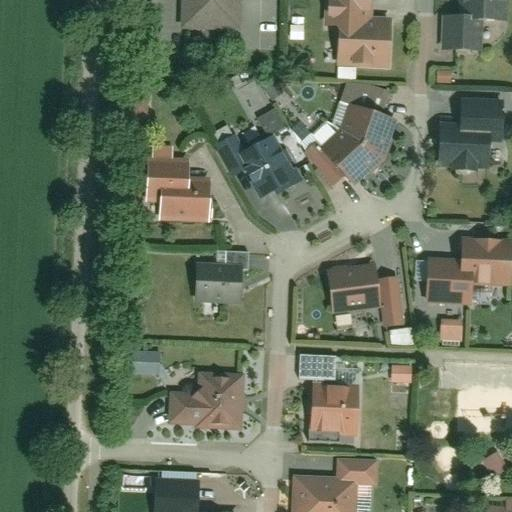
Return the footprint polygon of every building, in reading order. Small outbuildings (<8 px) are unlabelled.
[(179,0),(181,34),(240,31),(238,0),(179,0)] [(324,0),(324,24),(369,25),(368,0),(324,0)] [(506,0),(463,0),(464,18),(437,19),(438,52),(475,50),(474,26),(508,25),(506,0)] [(333,41),(333,69),(385,69),(386,25),(369,25),(324,24),(324,41),(333,41)] [(486,176),(486,134),(500,135),(500,92),(454,92),(454,132),(438,132),(438,176),(486,176)] [(342,108),(334,134),(378,161),(394,124),(342,108)] [(211,145),(228,179),(242,172),(259,206),(299,186),(276,139),(245,154),(235,133),(211,145)] [(311,157),(350,191),(365,175),(378,161),(334,134),(311,157)] [(153,202),(155,226),(208,222),(205,178),(191,179),(190,162),(140,166),(142,203),(153,202)] [(420,266),(420,304),(468,305),(469,292),(507,292),(508,249),(461,248),(460,266),(420,266)] [(191,267),(193,309),(238,306),(235,265),(191,267)] [(328,313),(368,310),(370,331),(401,329),(398,282),(376,284),(375,268),(325,271),(328,313)] [(199,379),(198,398),(168,397),(167,427),(196,428),(196,435),(234,436),(236,380),(199,379)] [(305,394),(306,437),(358,436),(357,393),(305,394)] [(352,511),(353,483),(296,480),(294,511),(352,511)] [(241,511),(242,499),(199,499),(199,484),(150,484),(150,511),(241,511)]
